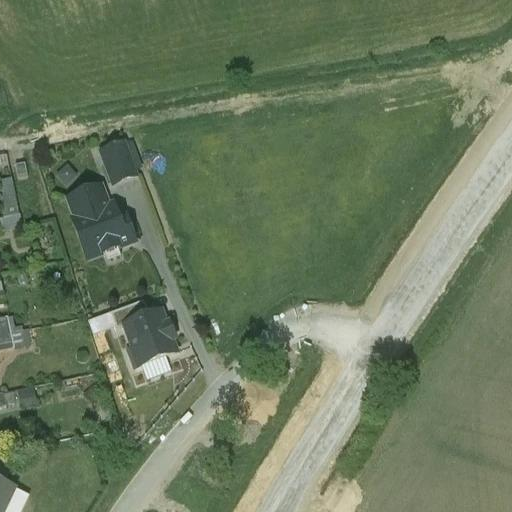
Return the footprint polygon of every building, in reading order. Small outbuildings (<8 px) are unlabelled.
[(126,147),(102,156),(113,187),(138,177),(126,147)] [(11,174),(0,176),(0,181),(4,199),(16,197),(11,174)] [(101,190),(69,202),(76,221),(74,222),(89,261),(135,244),(126,220),(119,222),(113,207),(108,209),(101,190)] [(20,217),(1,222),(4,234),(23,230),(20,217)] [(129,355),(135,372),(176,356),(172,343),(176,342),(170,327),(166,328),(161,315),(150,319),(125,328),(126,330),(134,353),(129,355)] [(0,321),(0,338),(11,336),(8,320),(0,321)] [(11,336),(0,338),(0,354),(15,352),(11,336)] [(76,347),(61,351),(64,365),(79,361),(76,347)] [(64,399),(84,396),(82,380),(62,383),(64,399)] [(0,511),(6,511),(15,494),(16,493),(0,485),(0,511)] [(15,494),(6,511),(18,511),(25,499),(15,494)]
